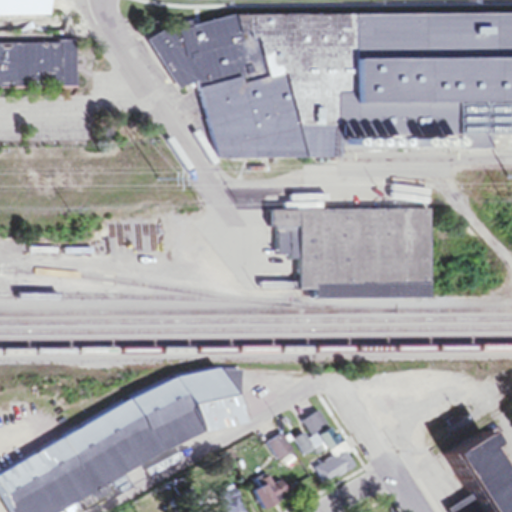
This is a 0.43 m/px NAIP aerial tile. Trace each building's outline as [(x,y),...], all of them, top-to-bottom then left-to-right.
[(0,0),(0,21),(52,21),(51,0),(0,0)] [(205,166),(343,162),(351,159),(419,157),(446,144),(463,144),(464,152),(476,152),(480,150),(487,150),(495,146),(499,154),(511,154),(511,140),(511,16),(187,25),(148,43),(173,96),(189,89),(203,89),(205,166)] [(0,47),(0,91),(75,91),(75,47),(0,47)] [(315,305),(432,305),(432,214),(270,214),(270,233),(298,233),(298,297),(315,297),(315,305)] [(181,381),(0,476),(0,493),(10,511),(69,511),(203,440),(202,438),(188,411),(187,404),(193,401),(202,418),(206,438),(251,428),(247,413),(226,372),(181,381)] [(318,458),(337,450),(321,416),(303,424),(318,458)] [(276,466),(293,457),(281,438),(265,447),(276,466)] [(302,461),(313,455),(304,438),(293,444),(302,461)] [(511,511),(511,463),(505,451),(509,449),(502,438),(467,458),(497,511),(511,511)] [(320,487),(355,476),(349,458),(314,470),(320,487)] [(268,511),(288,509),(283,481),(255,485),(259,511),(268,511)] [(218,511),(242,511),(235,495),(215,504),(218,511)]
